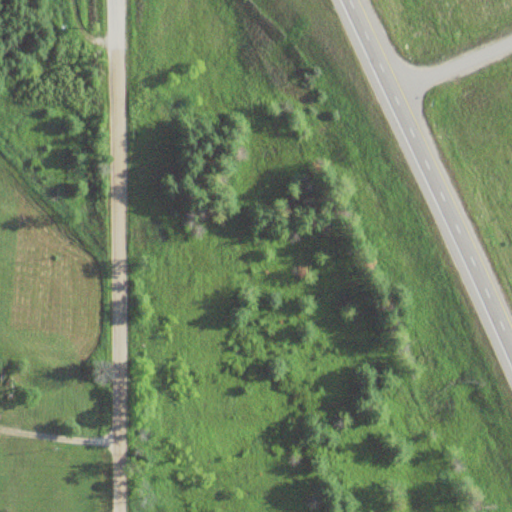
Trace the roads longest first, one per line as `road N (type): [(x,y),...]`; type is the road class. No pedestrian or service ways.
road 1 (residential): [(119,511),(117,63)]
road 2 (motorway): [(351,0),(511,350)]
